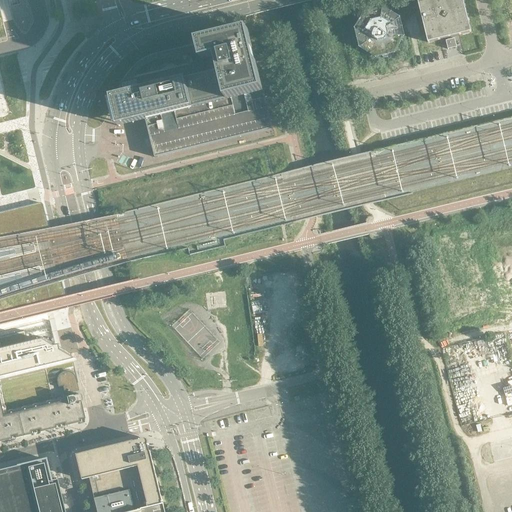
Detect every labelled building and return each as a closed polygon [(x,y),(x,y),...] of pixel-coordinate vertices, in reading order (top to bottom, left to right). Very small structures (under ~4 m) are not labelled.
[(463,0),(417,0),(428,43),(447,38),(448,40),(445,40),(447,49),(457,47),(454,38),(452,39),(452,37),(471,32),(463,0)] [(400,17),(393,13),(383,7),(364,11),(354,28),(359,47),(375,57),(381,56),(383,58),(388,57),(388,54),(394,53),(405,36),(400,17)] [(250,38),(248,30),(189,45),(156,53),(154,53),(153,54),(152,54),(151,54),(150,55),(149,55),(148,55),(148,56),(147,56),(146,56),(146,57),(145,57),(144,57),(143,58),(142,58),(142,59),(141,59),(140,60),(139,60),(138,61),(137,62),(136,62),(136,63),(135,64),(134,65),(133,65),(133,66),(132,67),(131,68),(130,68),(130,69),(129,70),(128,71),(128,72),(127,72),(126,74),(125,75),(125,76),(124,77),(123,78),(123,79),(122,80),(122,81),(121,82),(121,83),(120,84),(120,85),(119,86),(119,87),(118,88),(118,89),(118,90),(124,92),(123,94),(117,96),(111,97),(112,100),(109,100),(110,106),(115,125),(118,124),(118,127),(145,120),(155,157),(213,143),(272,128),(264,93),(257,65),(250,38)] [(41,206),(38,204),(0,212),(0,326),(67,311),(41,206)] [(0,442),(13,439),(16,438),(77,423),(73,404),(74,403),(74,402),(74,401),(74,398),(73,397),(72,396),(71,396),(70,396),(70,394),(71,393),(69,385),(71,385),(64,356),(55,351),(50,353),(48,347),(37,340),(20,344),(18,334),(17,334),(16,333),(0,337),(0,442)] [(150,451),(148,445),(149,445),(148,444),(148,443),(148,442),(148,441),(148,440),(147,440),(147,439),(146,439),(145,439),(145,438),(144,438),(143,438),(142,439),(141,439),(140,440),(141,440),(140,440),(140,439),(139,440),(133,442),(133,441),(132,441),(132,442),(120,445),(119,444),(118,444),(118,445),(106,449),(105,448),(104,448),(104,449),(92,452),(91,451),(76,455),(82,480),(89,478),(97,511),(127,511),(162,504),(162,501),(163,501),(162,500),(161,500),(159,491),(160,491),(160,489),(159,490),(156,477),(157,477),(156,475),(155,476),(152,463),(153,463),(153,461),(152,462),(150,452),(151,452),(150,451)] [(0,511),(63,511),(55,479),(49,481),(44,459),(0,469),(0,511)] [(165,511),(163,503),(162,504),(127,511),(165,511)]
